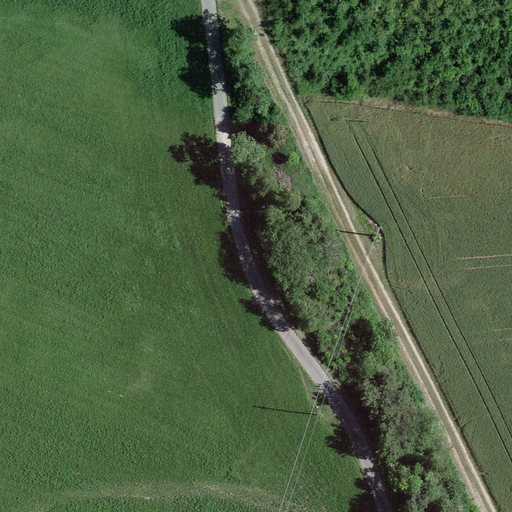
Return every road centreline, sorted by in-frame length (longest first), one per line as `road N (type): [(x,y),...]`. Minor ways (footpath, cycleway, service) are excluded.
road 1 (track): [(245,0),(354,245),(488,511)]
road 2 (track): [(378,511),(345,420),(272,316),(251,268),(232,205),(205,0)]
